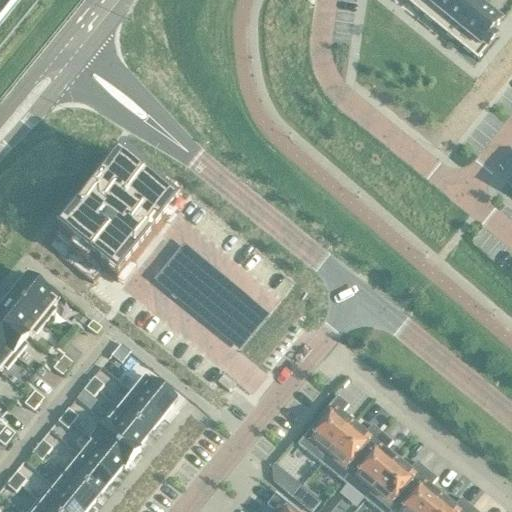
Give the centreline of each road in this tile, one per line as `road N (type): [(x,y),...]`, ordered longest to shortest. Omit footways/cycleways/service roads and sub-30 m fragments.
road 1 (residential): [(361,293),(68,50)]
road 2 (residential): [(458,196),(346,108),(320,63),(322,0)]
road 3 (residential): [(511,496),(324,340)]
road 4 (residential): [(324,340),(184,511)]
road 5 (residential): [(511,419),(361,293)]
road 6 (residential): [(0,475),(107,344)]
